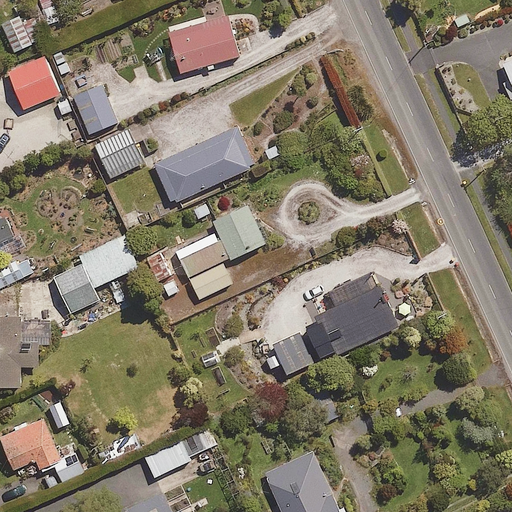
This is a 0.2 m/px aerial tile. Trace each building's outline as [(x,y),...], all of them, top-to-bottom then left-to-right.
[(227,15),(206,21),(204,16),(168,27),(169,33),(182,73),(239,56),(227,15)] [(34,43),(22,17),(3,25),(15,52),(34,43)] [(61,94),(45,56),(9,71),(25,109),(61,94)] [(511,57),(503,62),(511,81),(511,57)] [(118,122),(102,84),(74,96),(90,134),(118,122)] [(255,166),(238,127),(155,164),(173,203),(255,166)] [(144,162),(128,128),(95,144),(111,178),(144,162)] [(190,279),(224,263),(266,243),(248,205),(214,221),(219,232),(178,251),(190,279)] [(0,262),(23,252),(7,217),(0,219),(0,262)] [(139,267),(125,235),(80,256),(84,263),(54,276),(71,313),(99,300),(94,288),(139,267)] [(171,275),(160,253),(148,259),(158,281),(171,275)] [(26,257),(0,268),(0,289),(34,274),(26,257)] [(224,263),(190,279),(200,299),(233,283),(224,263)] [(330,295),(336,308),(318,317),(321,323),(308,329),(316,348),(322,362),(398,327),(380,288),(374,275),(330,295)] [(48,320),(20,320),(19,298),(0,298),(0,387),(21,387),(21,367),(39,366),(39,346),(49,345),(48,320)] [(314,362),(300,333),(274,346),(288,375),(314,362)] [(339,417),(329,392),(314,398),(323,423),(339,417)] [(266,400),(247,411),(256,427),(275,417),(266,400)] [(70,423),(61,402),(50,408),(59,428),(70,423)] [(41,471),(53,466),(61,484),(88,472),(80,454),(62,462),(43,419),(1,438),(15,470),(36,460),(41,471)] [(217,444),(210,429),(146,457),(155,477),(191,461),(189,457),(217,444)] [(134,449),(128,436),(97,449),(103,462),(134,449)] [(340,511),(314,453),(266,474),(282,511),(340,511)] [(207,465),(214,480),(221,477),(226,488),(235,485),(223,458),(207,465)] [(171,511),(163,493),(122,511),(171,511)]
